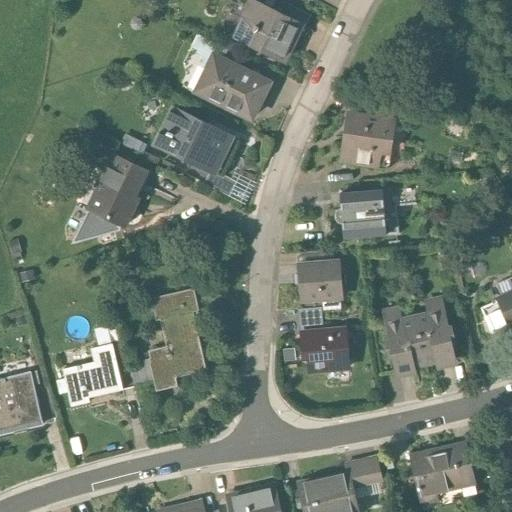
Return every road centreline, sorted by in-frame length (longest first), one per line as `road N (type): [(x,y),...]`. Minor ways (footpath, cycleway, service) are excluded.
road 1 (residential): [(254,443),(271,232),(362,0)]
road 2 (residential): [(0,511),(254,443)]
road 3 (residential): [(254,443),(511,396)]
